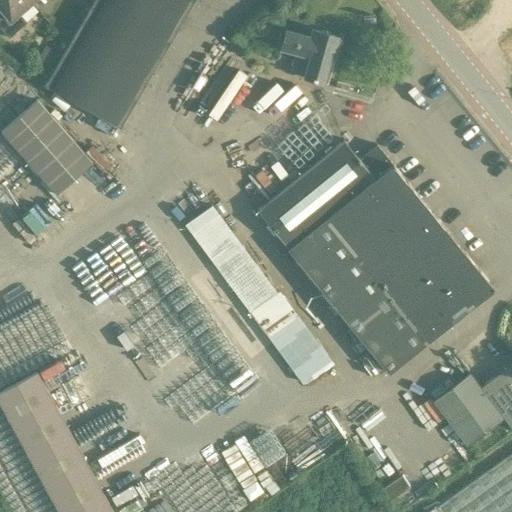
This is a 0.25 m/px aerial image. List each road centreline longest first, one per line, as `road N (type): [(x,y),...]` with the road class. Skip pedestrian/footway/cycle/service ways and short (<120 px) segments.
road 1 (unknown): [(288,407),(205,420),(145,406),(118,386),(28,271)]
road 2 (unknown): [(288,407),(152,210),(122,196)]
road 3 (unknown): [(437,38),(224,196)]
road 4 (unknown): [(374,385),(224,196)]
road 5 (secondary): [(511,130),(406,0)]
road 6 (unknown): [(511,293),(374,385)]
road 7 (unknown): [(224,196),(184,150),(122,196)]
road 8 (unknown): [(122,196),(72,228),(28,271)]
